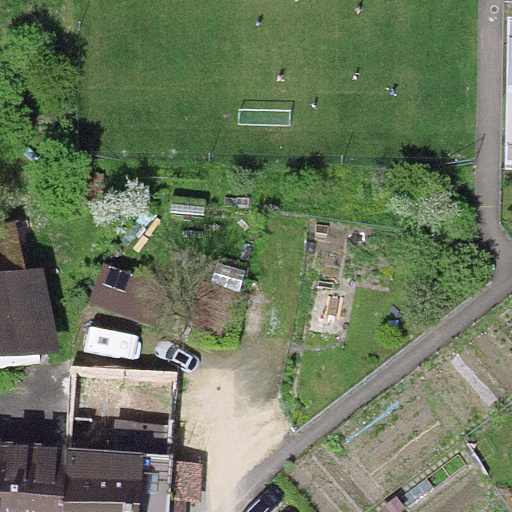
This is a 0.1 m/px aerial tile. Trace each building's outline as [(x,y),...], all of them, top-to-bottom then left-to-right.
[(0,364),(61,352),(44,267),(24,271),(15,221),(0,223),(0,364)] [(169,287),(104,262),(88,302),(153,328),(169,287)] [(170,511),(173,460),(178,371),(71,366),(67,447),(63,511),(170,511)] [(0,511),(63,511),(67,447),(0,443),(0,511)] [(203,462),(173,460),(170,511),(186,511),(187,501),(201,502),(203,462)]
